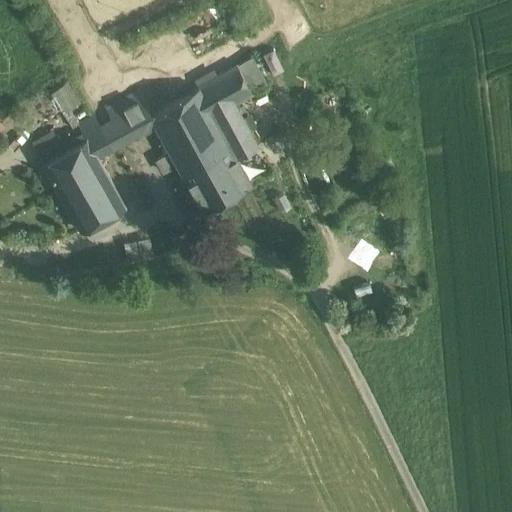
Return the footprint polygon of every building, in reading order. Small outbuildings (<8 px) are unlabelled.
[(238,65),(151,113),(139,91),(137,92),(155,125),(170,152),(177,165),(180,171),(230,143),(237,157),(258,145),(234,102),(252,92),(253,93),(266,85),(251,57),(237,65),(238,65)] [(59,111),(77,103),(67,81),(49,89),(59,111)] [(137,92),(118,102),(136,135),(155,125),(137,92)] [(118,102),(108,108),(125,141),(136,135),(118,102)] [(108,108),(79,124),(87,138),(97,156),(125,141),(108,108)] [(87,138),(43,162),(81,230),(125,206),(97,156),(87,138)] [(230,143),(180,171),(202,209),(251,182),(237,157),(230,143)] [(170,152),(157,159),(164,172),(177,165),(170,152)] [(130,250),(138,247),(141,257),(152,253),(146,238),(128,244),(130,250)]
